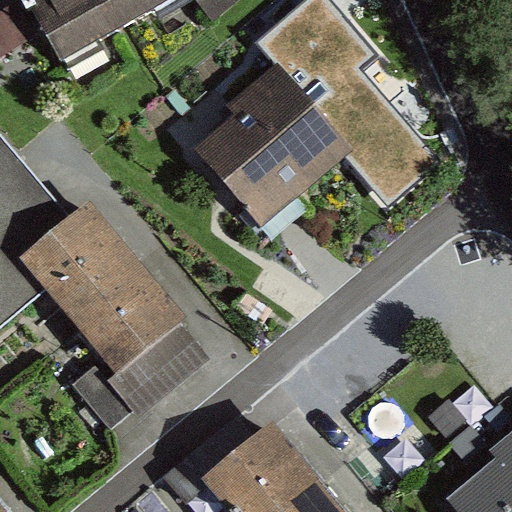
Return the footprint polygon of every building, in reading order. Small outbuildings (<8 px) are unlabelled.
[(29,0),(56,52),(162,0),(29,0)] [(207,0),(219,16),(242,0),(207,0)] [(353,163),(270,69),(228,105),(242,121),(196,162),(265,240),(353,163)] [(73,222),(0,130),(0,316),(37,287),(19,265),(73,222)] [(210,359),(89,209),(73,222),(19,265),(37,287),(140,415),(210,359)] [(133,415),(96,370),(74,388),(112,433),(133,415)] [(337,511),(271,433),(258,444),(239,421),(167,481),(185,503),(211,482),(236,511),(337,511)] [(511,511),(511,447),(498,459),(504,467),(455,508),(458,511),(511,511)]
